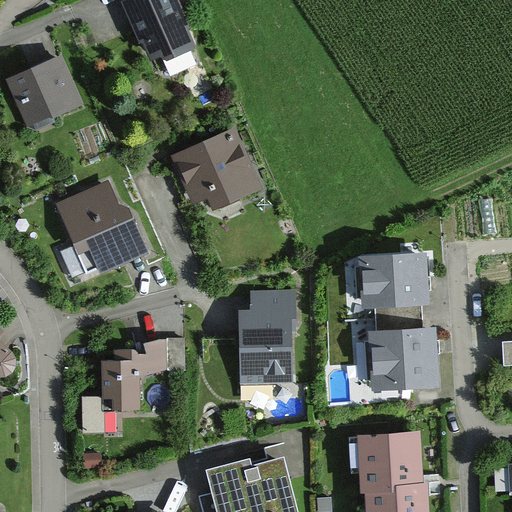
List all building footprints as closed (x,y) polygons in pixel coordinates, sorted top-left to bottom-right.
[(126,0),(154,67),(195,50),(174,0),(126,0)] [(62,57),(9,81),(32,131),(85,108),(62,57)] [(236,133),(179,155),(201,214),(259,191),(236,133)] [(112,178),(56,204),(80,255),(91,250),(103,276),(148,256),(112,178)] [(424,252),(358,256),(361,308),(426,304),(424,252)] [(254,319),(237,320),(241,384),(292,381),(288,328),(300,327),(298,292),(253,295),(254,319)] [(434,331),(369,333),(371,391),(436,389),(434,331)] [(0,342),(0,371),(4,372),(9,369),(13,363),(13,356),(0,342)] [(177,369),(177,343),(118,343),(118,361),(102,361),(102,397),(84,397),(84,436),(103,436),(103,407),(139,407),(139,369),(177,369)] [(393,487),(418,486),(417,439),(363,441),(364,493),(372,493),(393,492),(393,487)] [(250,461),(205,474),(215,511),(298,511),(284,459),(252,468),(250,461)] [(426,511),(425,486),(418,486),(393,487),(393,492),(372,493),(372,511),(426,511)]
